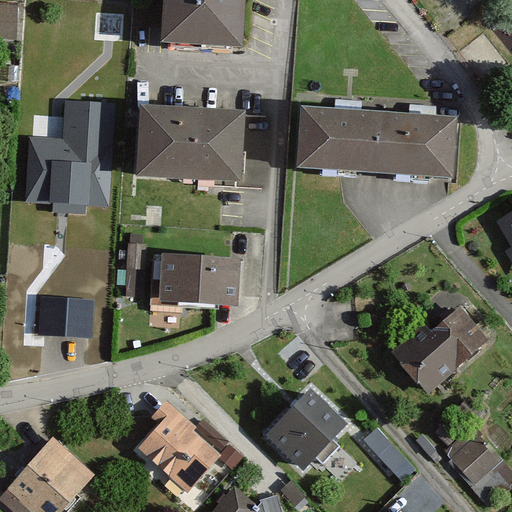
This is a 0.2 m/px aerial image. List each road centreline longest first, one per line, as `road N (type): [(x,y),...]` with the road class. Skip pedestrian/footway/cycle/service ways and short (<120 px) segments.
road 1 (residential): [(511,174),(275,318),(161,365),(0,404)]
road 2 (unknown): [(293,0),(275,318)]
road 3 (residential): [(511,157),(394,0)]
road 4 (unknown): [(293,98),(172,94)]
